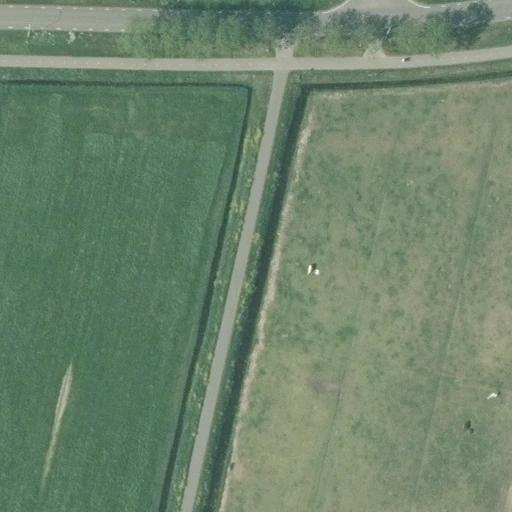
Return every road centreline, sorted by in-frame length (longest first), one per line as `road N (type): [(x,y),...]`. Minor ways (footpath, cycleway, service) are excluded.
road 1 (unclassified): [(184,511),(291,27)]
road 2 (tertiary): [(0,19),(291,27)]
road 3 (tertiary): [(376,26),(511,10)]
